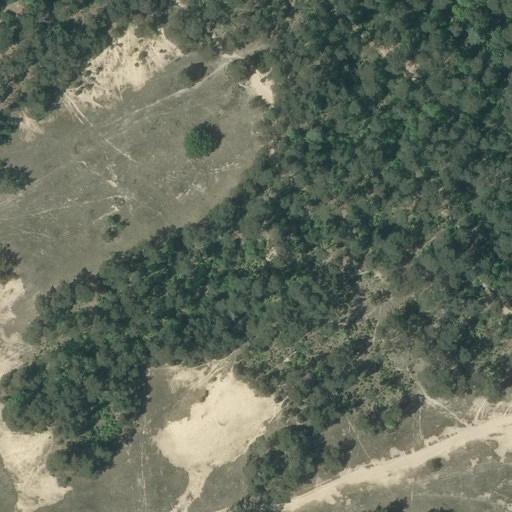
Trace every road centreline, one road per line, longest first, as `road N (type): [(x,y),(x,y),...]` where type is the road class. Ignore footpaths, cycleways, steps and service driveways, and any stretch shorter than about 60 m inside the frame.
road 1 (unknown): [(223,511),(284,505),(511,427)]
road 2 (unknown): [(511,134),(391,71),(315,0)]
